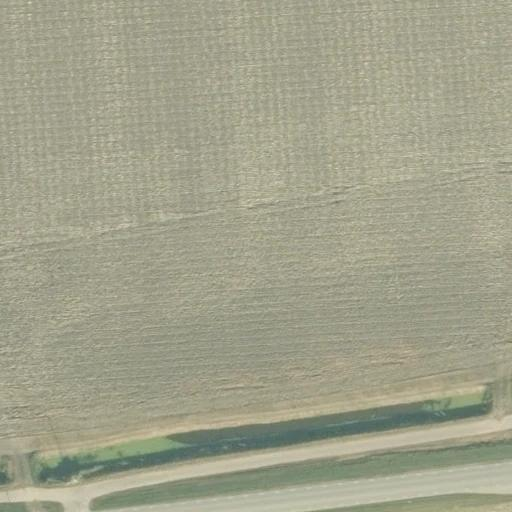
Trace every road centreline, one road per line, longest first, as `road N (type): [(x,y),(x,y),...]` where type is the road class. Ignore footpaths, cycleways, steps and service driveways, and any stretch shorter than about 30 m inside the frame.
road 1 (unclassified): [(75,493),(511,422)]
road 2 (primary): [(511,473),(189,511)]
